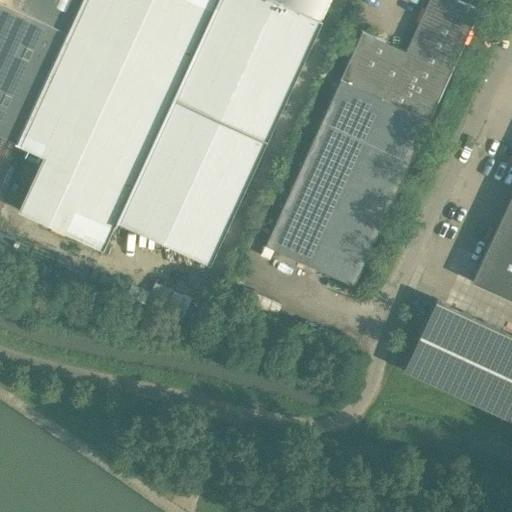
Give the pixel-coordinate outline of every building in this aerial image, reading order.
[(0,0),(0,133),(16,140),(15,141),(44,154),(19,208),(104,247),(115,222),(117,223),(119,219),(211,261),(323,17),(315,14),(321,0),(0,0)] [(265,242),(354,283),(479,10),(457,0),(427,0),(405,50),(362,31),(265,242)] [(511,193),(472,280),(511,298),(511,193)] [(404,368),(432,381),(464,311),(436,298),(404,368)] [(432,381),(460,394),(492,324),(464,311),(432,381)] [(460,394),(488,407),(511,355),(511,333),(492,324),(460,394)] [(511,355),(488,407),(511,418),(511,355)] [(476,422),(511,437),(511,420),(482,408),(476,422)]
